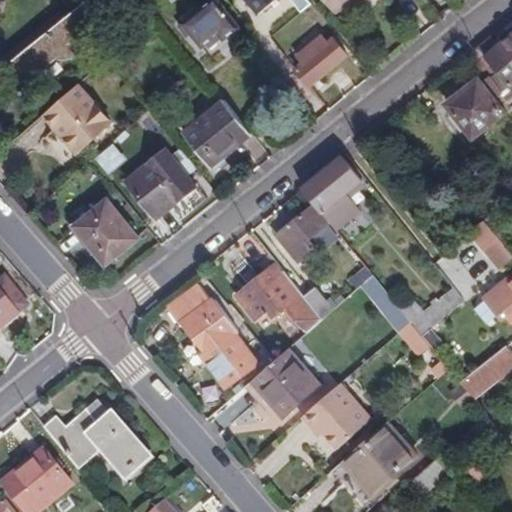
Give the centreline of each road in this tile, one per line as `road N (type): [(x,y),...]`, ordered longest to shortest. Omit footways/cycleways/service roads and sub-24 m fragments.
road 1 (residential): [(97,328),(504,0)]
road 2 (residential): [(97,328),(256,511)]
road 3 (residential): [(0,216),(97,328)]
road 4 (residential): [(0,407),(97,328)]
